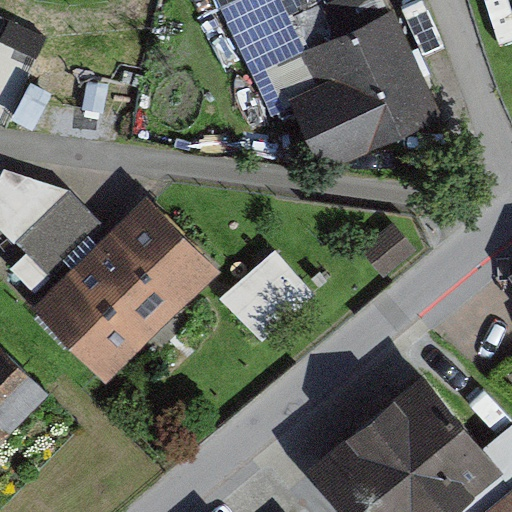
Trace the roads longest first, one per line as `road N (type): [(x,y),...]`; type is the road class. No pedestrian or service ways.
road 1 (residential): [(174,511),(335,367),(511,227)]
road 2 (residential): [(461,0),(511,132)]
